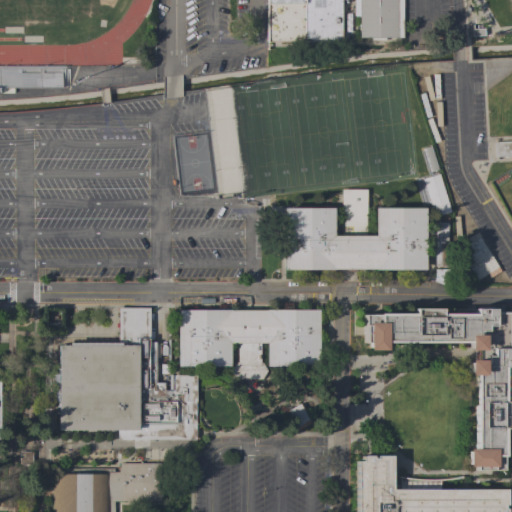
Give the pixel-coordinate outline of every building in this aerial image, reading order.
[(340,0),(340,42),(267,42),(266,0),(340,0)] [(402,0),(402,37),(384,37),(384,40),(370,41),(370,37),(358,37),(357,16),(353,16),(353,0),(402,0)] [(511,140),(511,155),(493,156),(492,142),(511,140)] [(429,145),(436,169),(434,170),(434,171),(433,171),(432,170),(429,171),(422,147),(429,145)] [(448,211),(432,217),(420,178),(436,173),(448,211)] [(281,208),(332,208),(332,235),(340,235),(340,189),(365,189),(365,235),(373,235),(373,207),(423,208),(423,269),(281,269),(281,208)] [(445,260),(431,260),(430,222),(445,222),(445,260)] [(499,271),(489,277),(487,273),(476,280),(458,249),(479,236),(499,271)] [(193,439),(115,438),(114,430),(55,430),(55,345),(65,345),(65,342),(116,342),(117,307),(146,307),(147,341),(153,342),(153,382),(161,382),(162,389),(170,389),(170,375),(193,375),(193,439)] [(440,308),(440,313),(455,313),(455,308),(493,309),(493,311),(508,311),(508,367),(502,367),(502,401),(507,401),(507,429),(502,429),(502,456),(501,456),(501,470),(473,470),(473,467),(466,467),(466,449),(473,449),(474,375),(466,375),(466,360),(475,360),(475,350),(466,350),(466,343),(384,343),(384,350),(366,350),(366,342),(363,342),(363,314),(376,315),(376,313),(413,313),(413,308),(440,308)] [(316,309),(316,366),(263,366),(263,343),(257,343),(257,362),(259,362),(264,371),(259,379),(232,379),(228,370),(232,362),(235,362),(235,343),(227,343),(227,366),(174,366),(174,310),(316,309)] [(157,362),(168,362),(168,375),(157,374),(157,362)] [(310,422),(297,430),(286,410),(299,403),(310,422)] [(31,464),(18,464),(19,451),(31,451),(31,464)] [(388,489),(390,489),(390,484),(395,484),(395,486),(397,486),(397,476),(406,478),(415,479),(421,479),(437,479),(437,489),(503,489),(503,505),(501,505),(501,508),(503,508),(503,511),(354,511),(354,461),(358,461),(358,458),(359,457),(360,456),(361,455),(370,455),(370,457),(373,457),(373,455),(388,455),(388,489)] [(112,501),(112,511),(50,511),(50,473),(53,473),(53,468),(110,468),(112,472),(116,471),(117,463),(151,463),(154,475),(161,475),(160,501),(112,501)]
